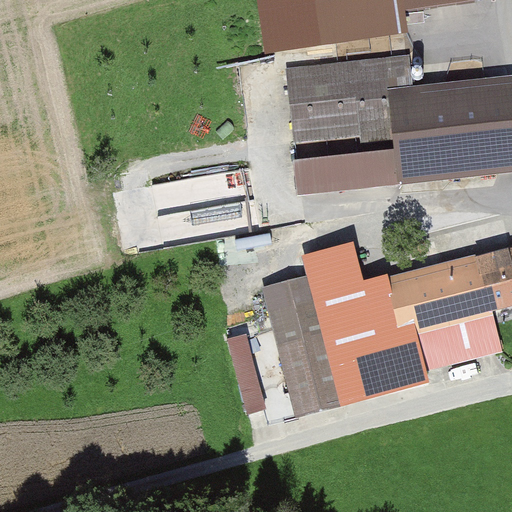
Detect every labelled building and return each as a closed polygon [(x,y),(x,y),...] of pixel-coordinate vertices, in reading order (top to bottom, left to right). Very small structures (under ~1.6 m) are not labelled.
[(400,24),(397,0),(274,0),(282,54),(354,44),(353,30),(400,24)] [(490,5),(488,0),(406,0),(409,17),(490,5)] [(511,177),(511,83),(419,93),(415,54),(287,68),(301,200),(511,177)] [(252,197),(162,210),(167,244),(257,230),(252,197)] [(511,317),(511,257),(375,292),(363,247),(312,260),(322,301),(269,314),(297,427),(445,390),(432,338),(511,317)] [(229,343),(251,418),(271,412),(249,337),(229,343)]
